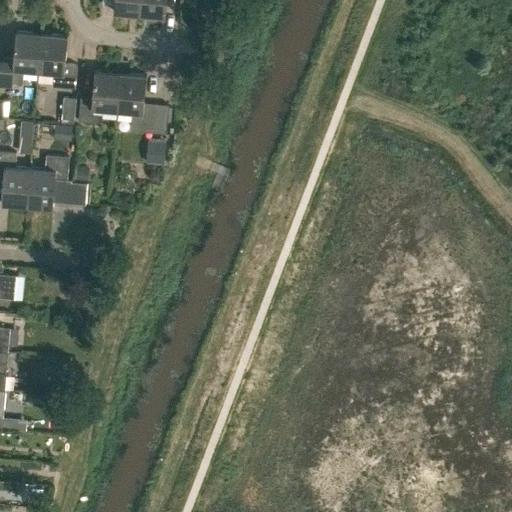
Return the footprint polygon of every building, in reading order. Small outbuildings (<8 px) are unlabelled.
[(114,0),(114,10),(139,12),(140,0),(114,0)] [(140,0),(139,12),(165,15),(166,0),(140,0)] [(23,68),(38,69),(41,32),(15,30),(13,57),(2,57),(0,78),(0,80),(22,82),(23,68)] [(52,85),(74,87),(76,63),(65,62),(67,34),(41,32),(38,69),(53,70),(52,85)] [(117,108),(120,72),(96,70),(94,97),(81,96),(79,120),(102,122),(103,107),(117,108)] [(157,132),(166,133),(168,104),(145,102),(147,74),(120,72),(117,108),(132,110),(131,125),(158,127),(157,132)] [(75,95),(63,94),(61,117),(73,118),(75,95)] [(21,120),(20,132),(32,133),(33,121),(21,120)] [(56,124),(56,139),(73,139),(73,124),(56,124)] [(161,162),(164,163),(165,143),(149,141),(148,161),(161,162)] [(0,201),(27,203),(30,166),(16,165),(17,150),(0,148),(0,173),(2,173),(0,201)] [(27,203),(52,205),(54,178),(67,179),(69,155),(47,153),(46,168),(30,166),(27,203)] [(78,165),(78,179),(91,180),(92,165),(78,165)] [(0,296),(14,297),(16,274),(8,273),(0,272),(0,296)] [(25,298),(25,275),(17,275),(17,298),(25,298)] [(0,350),(10,351),(12,327),(0,325),(0,350)] [(0,387),(7,389),(7,388),(6,388),(10,351),(0,350),(0,387)] [(11,414),(10,427),(27,429),(28,416),(11,414)]
